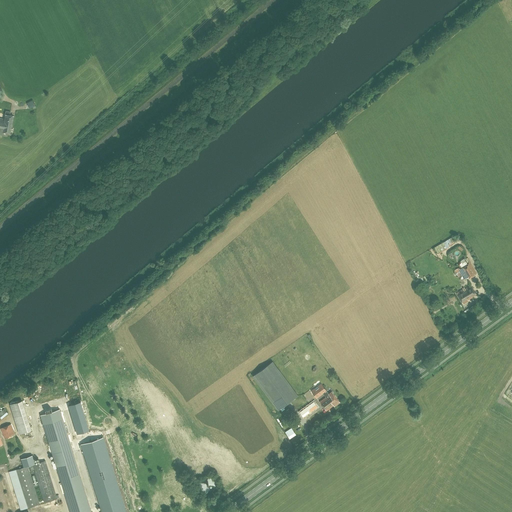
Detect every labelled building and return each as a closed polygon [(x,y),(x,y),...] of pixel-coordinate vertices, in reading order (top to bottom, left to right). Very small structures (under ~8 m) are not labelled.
[(11,112),(5,111),(5,113),(5,114),(4,119),(0,118),(0,134),(3,135),(4,132),(10,133),(13,120),(14,115),(10,114),(11,112)] [(436,251),(438,255),(447,250),(444,243),(435,248),(432,249),(434,252),(436,251)] [(460,268),(466,279),(468,277),(469,278),(474,275),(474,274),(476,273),(470,263),(460,268)] [(457,293),(463,304),(469,300),(468,300),(476,295),(471,285),(465,289),(464,287),(463,288),(463,289),(457,293)] [(254,374),(278,409),(298,395),(273,360),(254,374)] [(317,398),(323,393),(327,391),(321,383),(311,391),(317,398)] [(320,402),(326,410),(333,405),(334,406),(340,402),(332,391),(329,393),(327,390),(323,393),(326,397),(326,396),(327,397),(320,402)] [(300,412),(304,417),(318,407),(314,401),(309,405),(307,402),(301,406),(303,409),(300,412)] [(69,405),(77,434),(89,430),(81,402),(69,405)] [(41,415),(70,511),(91,511),(59,409),(41,415)] [(37,412),(18,420),(22,430),(38,424),(35,418),(39,416),(37,412)] [(1,428),(5,439),(16,435),(11,424),(1,428)] [(285,432),(290,439),(296,435),(291,428),(285,432)] [(81,444),(101,511),(126,511),(104,437),(81,444)] [(25,467),(9,471),(9,472),(21,510),(40,504),(31,474),(35,473),(44,503),(58,499),(46,460),(33,464),(32,460),(24,463),(25,467)]
